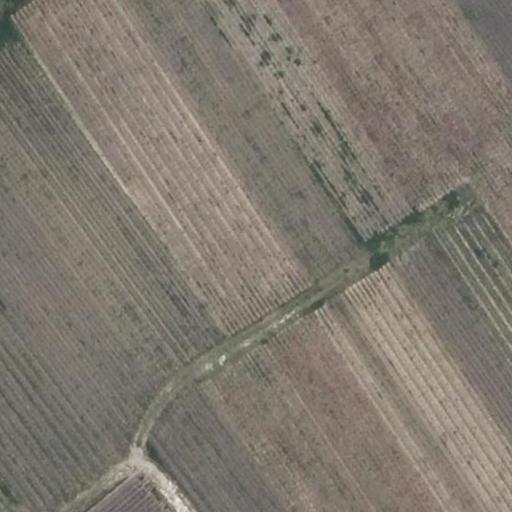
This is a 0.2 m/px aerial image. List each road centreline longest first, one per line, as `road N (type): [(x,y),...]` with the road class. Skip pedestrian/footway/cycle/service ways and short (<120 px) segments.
road 1 (track): [(468,195),(179,384),(151,417),(141,454)]
road 2 (track): [(61,511),(141,454),(184,511)]
